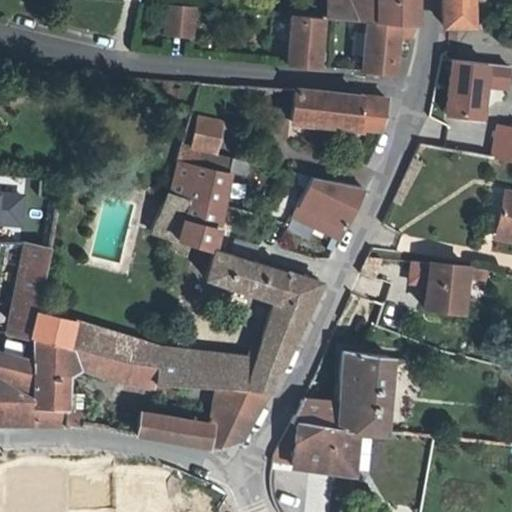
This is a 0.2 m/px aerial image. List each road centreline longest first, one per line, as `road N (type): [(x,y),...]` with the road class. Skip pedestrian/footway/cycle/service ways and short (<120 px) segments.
road 1 (residential): [(424,0),(415,98),(383,181),(242,470)]
road 2 (residential): [(0,438),(121,443),(242,470)]
